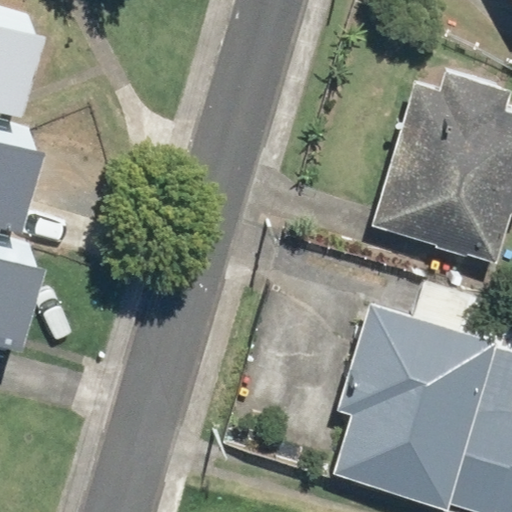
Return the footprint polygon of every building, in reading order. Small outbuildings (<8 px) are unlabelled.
[(0,7),(0,101),(9,104),(32,17),(0,7)] [(511,106),(495,101),(501,80),(436,60),(429,81),(411,76),(367,220),(485,256),(511,166),(511,106)] [(0,126),(0,212),(5,214),(28,134),(0,126)] [(0,333),(9,335),(31,242),(0,234),(0,333)] [(407,312),(366,301),(321,463),(500,511),(511,511),(511,405),(507,404),(511,387),(511,303),(417,278),(407,312)]
